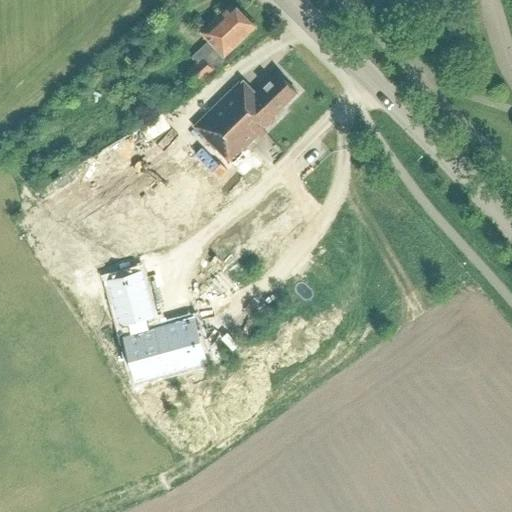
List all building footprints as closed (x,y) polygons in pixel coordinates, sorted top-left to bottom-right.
[(185,73),(191,79),(196,85),(225,57),(223,55),(255,26),(233,2),(201,31),(209,40),(193,56),(198,61),(185,73)] [(242,79),(195,125),(231,160),(245,146),(277,115),(275,113),(297,91),(278,72),(256,93),(242,79)] [(140,126),(149,139),(170,125),(162,112),(140,126)] [(208,292),(194,296),(201,319),(216,314),(208,292)] [(187,308),(123,334),(140,377),(204,351),(187,308)]
